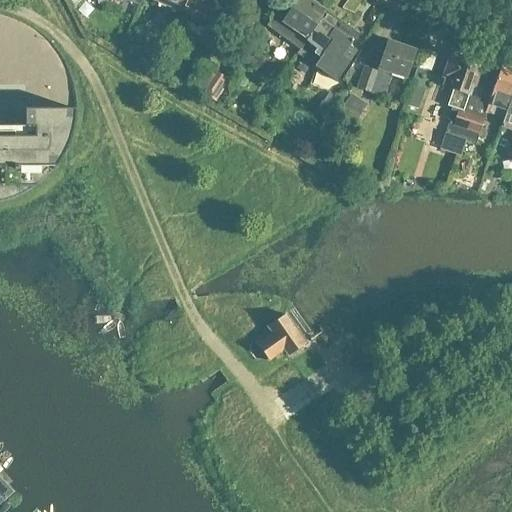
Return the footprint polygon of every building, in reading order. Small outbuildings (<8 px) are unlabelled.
[(68,0),(74,8),(75,7),(79,0),(68,0)] [(170,27),(181,0),(157,0),(170,5),(162,24),(170,27)] [(227,1),(225,0),(181,0),(170,27),(181,32),(189,13),(217,25),(227,1)] [(306,41),(325,11),(308,0),(296,0),(285,16),(277,11),(266,26),(300,50),(306,41)] [(328,36),(338,20),(325,11),(306,41),(313,46),(304,59),(314,66),(316,63),(317,62),(332,39),(328,36)] [(358,55),(348,48),(358,34),(338,20),(328,36),(332,39),(317,62),(342,79),(358,55)] [(362,73),(357,89),(384,97),(392,73),(406,77),(415,51),(388,42),(378,72),(367,68),(364,67),(362,73)] [(464,112),(475,79),(480,66),(451,56),(441,87),(452,90),(447,106),(452,107),(447,120),(449,121),(440,149),(461,156),(466,141),(465,141),(469,130),(468,130),(473,115),(464,112)] [(503,119),(505,113),(511,93),(511,68),(501,65),(484,114),(485,114),(486,112),(503,119)] [(203,68),(192,86),(199,90),(218,102),(219,100),(232,81),(213,69),(210,73),(203,68)] [(329,93),(318,111),(326,116),(336,97),(329,93)] [(344,107),(339,115),(355,125),(360,117),(344,107)] [(0,202),(1,202),(5,202),(11,200),(18,197),(24,194),(30,191),(33,189),(36,187),(41,183),(46,178),(49,176),(53,171),(55,168),(57,166),(59,163),(63,157),(66,151),(69,145),(70,142),(72,135),(73,132),(74,126),(75,122),(75,119),(76,115),(76,109),(75,109),(25,109),(25,128),(36,128),(36,136),(0,136),(0,202)] [(476,144),(484,119),(473,115),(468,130),(469,130),(465,141),(466,141),(476,144)] [(305,344),(284,315),(267,327),(269,329),(266,332),(269,336),(257,345),(268,361),(283,350),(288,356),(305,344)]
